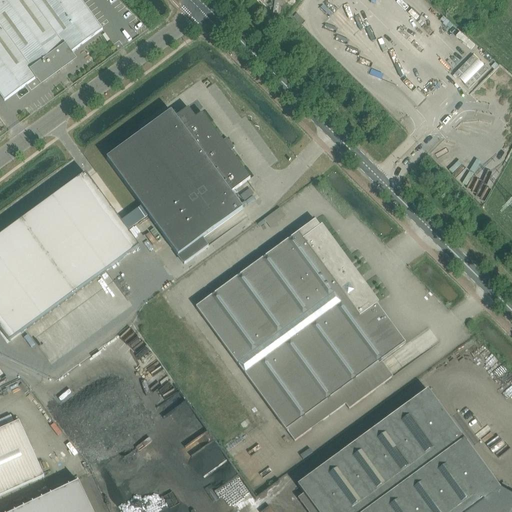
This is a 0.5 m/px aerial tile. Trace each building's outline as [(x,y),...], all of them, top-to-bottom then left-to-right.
[(0,0),(0,94),(5,101),(38,77),(42,83),(74,59),(70,54),(103,30),(81,0),(0,0)] [(447,19),(443,17),(440,20),(444,23),(443,24),(446,27),(447,26),(450,29),(453,25),(447,19)] [(475,45),(460,32),(456,37),(471,50),(475,45)] [(454,74),(469,89),(488,70),(474,55),(454,74)] [(172,111),(107,159),(141,206),(121,221),(128,231),(149,216),(170,245),(184,264),(209,246),(203,238),(243,209),(241,206),(237,201),(235,197),(231,193),(245,182),(251,179),(230,151),(234,149),(235,148),(227,138),(223,141),(203,113),(196,118),(189,108),(176,117),(172,111)] [(0,328),(10,342),(140,247),(128,231),(121,221),(86,174),(0,236),(0,328)] [(271,228),(286,217),(280,208),(264,220),(271,228)] [(378,301),(377,302),(321,226),(320,227),(315,220),(196,308),(286,431),(287,431),(295,442),(346,404),(349,409),(392,378),(380,362),(406,344),(377,304),(379,303),(378,301)] [(428,390),(298,485),(304,494),(317,511),(511,511),(511,496),(501,490),(499,487),(469,447),(464,440),(442,410),(428,390)] [(0,496),(44,477),(19,421),(0,430),(0,496)] [(171,434),(132,454),(141,472),(180,452),(171,434)] [(93,511),(79,483),(16,511),(93,511)]
